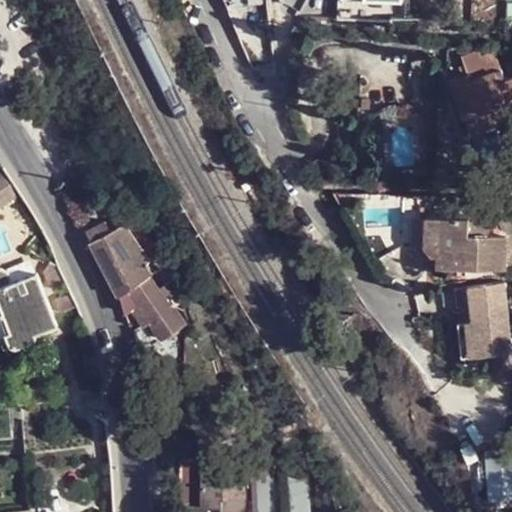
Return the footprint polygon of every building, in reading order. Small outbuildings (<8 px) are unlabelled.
[(486,114),(508,106),(493,70),(466,81),(460,66),(434,77),(454,127),(486,114)] [(511,116),(508,106),(486,114),(491,125),(511,116)] [(309,161),(320,186),(333,187),(319,155),(309,161)] [(0,210),(25,195),(7,170),(0,173),(0,210)] [(88,232),(93,243),(112,231),(107,221),(88,232)] [(93,243),(120,298),(146,279),(141,269),(148,264),(126,225),(112,231),(93,243)] [(425,228),(413,227),(412,254),(424,255),(425,228)] [(425,227),(425,228),(424,255),(430,255),(436,256),(435,278),(503,281),(505,248),(487,247),(488,235),(468,234),(468,229),(425,227)] [(154,260),(161,270),(170,263),(164,253),(154,260)] [(63,263),(59,256),(45,261),(45,271),(52,287),(69,279),(63,263)] [(13,283),(0,289),(0,316),(11,342),(12,346),(14,347),(15,348),(17,348),(34,342),(38,340),(38,338),(39,336),(39,334),(60,325),(38,274),(13,283)] [(0,277),(0,289),(13,283),(11,279),(4,276),(0,277)] [(146,279),(120,298),(127,312),(142,304),(153,320),(153,329),(160,340),(169,339),(185,328),(173,307),(170,309),(149,278),(146,279)] [(74,290),(57,298),(62,312),(79,304),(74,290)] [(499,294),(451,295),(452,330),(461,330),(461,364),(487,364),(488,396),(501,395),(500,361),(499,294)] [(180,432),(149,431),(151,452),(179,452),(180,432)] [(511,494),(511,444),(482,446),(485,496),(511,494)] [(244,454),(214,453),(214,465),(244,466),(244,454)] [(244,498),(244,466),(214,465),(203,464),(204,507),(223,508),(222,497),(244,498)]
